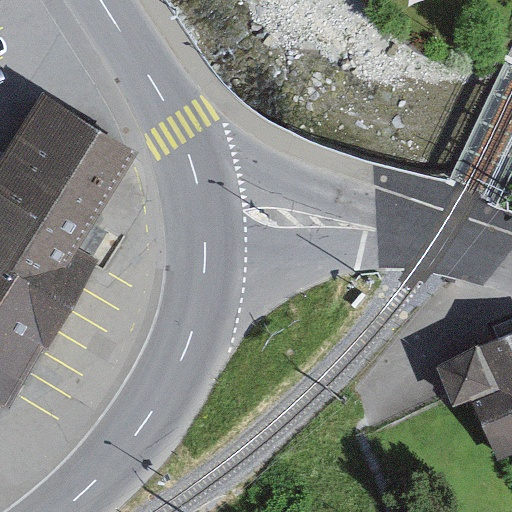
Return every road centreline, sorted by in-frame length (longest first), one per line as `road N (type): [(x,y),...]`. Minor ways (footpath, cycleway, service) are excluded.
road 1 (secondary): [(206,216),(202,294),(169,389),(121,458),(63,511)]
road 2 (tertiary): [(511,267),(438,242),(206,216)]
road 3 (secondary): [(206,216),(177,127),(98,0)]
